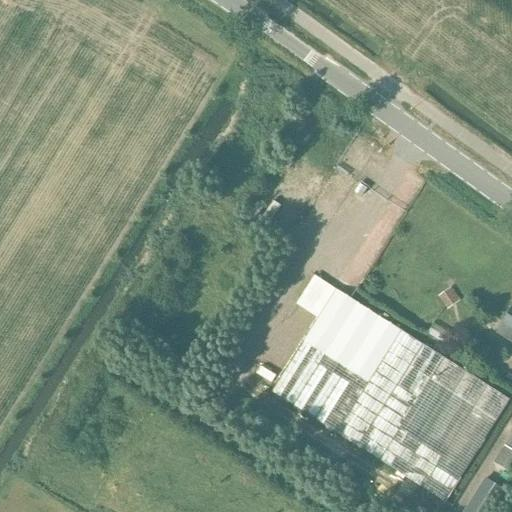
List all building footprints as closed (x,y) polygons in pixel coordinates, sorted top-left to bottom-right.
[(452,288),(439,297),(447,310),(460,301),(452,288)] [(335,291),(271,393),(445,503),(509,401),(335,291)] [(511,309),(496,334),(511,344),(511,309)] [(433,324),(427,335),(448,347),(454,337),(433,324)] [(511,410),(482,458),(511,475),(511,410)] [(485,479),(463,511),(491,511),(505,492),(485,479)]
